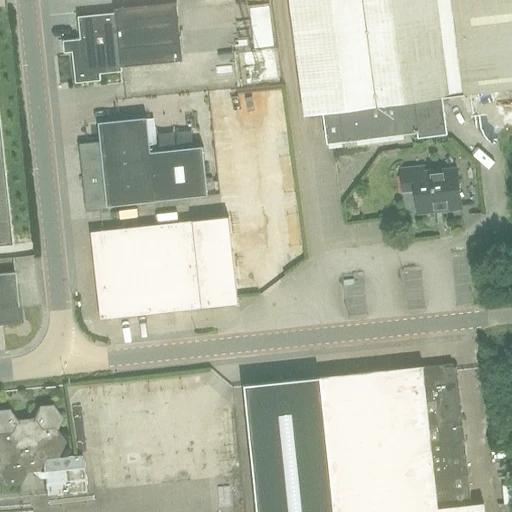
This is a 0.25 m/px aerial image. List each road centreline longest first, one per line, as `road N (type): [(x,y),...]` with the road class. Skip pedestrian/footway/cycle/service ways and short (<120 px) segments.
road 1 (unclassified): [(64,364),(511,316)]
road 2 (unclassified): [(64,364),(26,0)]
